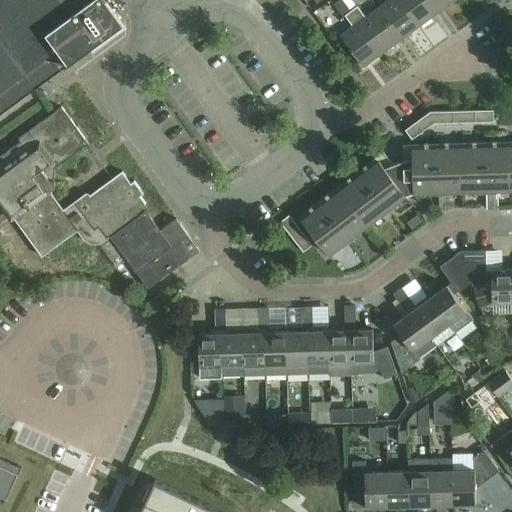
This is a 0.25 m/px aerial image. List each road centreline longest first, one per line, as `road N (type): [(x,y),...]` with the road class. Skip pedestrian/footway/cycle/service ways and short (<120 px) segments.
road 1 (residential): [(511,223),(453,225),(363,289),(266,291),(222,251),(214,200)]
road 2 (residential): [(168,35),(125,68),(123,107),(180,186),(214,200)]
road 3 (residential): [(313,122),(309,95),(253,21),(231,8),(202,8),(168,35)]
road 4 (residential): [(313,122),(364,115),(420,76),(480,56)]
road 5 (residential): [(214,200),(243,194),(306,146),(313,122)]
